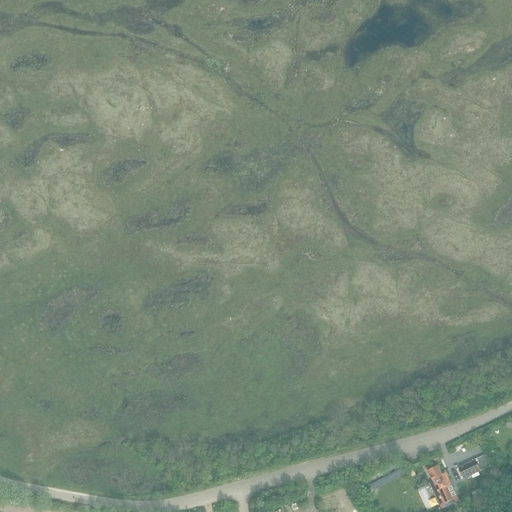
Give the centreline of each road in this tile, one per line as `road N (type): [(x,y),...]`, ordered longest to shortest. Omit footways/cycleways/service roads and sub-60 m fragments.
road 1 (unclassified): [(239,488),(511,406)]
road 2 (unclassified): [(239,488),(143,507),(0,482)]
